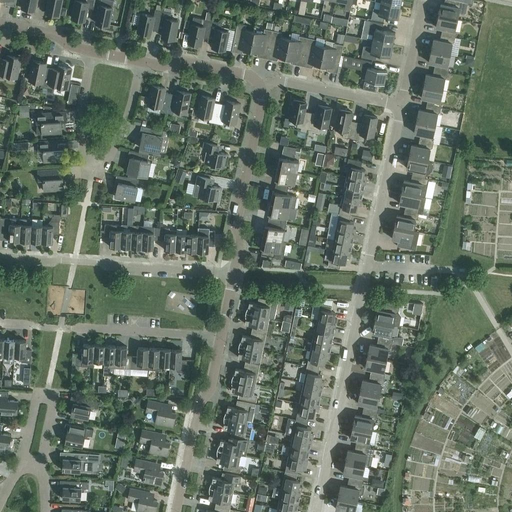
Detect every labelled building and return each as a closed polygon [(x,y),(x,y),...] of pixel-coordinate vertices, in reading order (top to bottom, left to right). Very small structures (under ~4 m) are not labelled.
[(23,0),(21,8),(25,8),(27,11),(30,9),(34,10),(36,0),(23,0)] [(48,0),(46,13),(49,13),(51,16),(54,14),(58,15),(61,0),(48,0)] [(92,9),(94,0),(75,0),(71,18),(75,19),(77,22),(80,20),(84,21),(87,8),(92,9)] [(111,0),(94,0),(92,9),(98,10),(95,23),(108,26),(110,17),(113,15),(111,13),(113,0),(111,0)] [(339,0),(346,1),(344,9),(350,10),(352,0),(339,0)] [(438,15),(456,19),(458,13),(463,14),(465,13),(467,3),(452,0),(447,0),(447,5),(440,4),(438,15)] [(397,18),(400,6),(380,2),(379,9),(372,8),(370,19),(383,22),(384,16),(397,18)] [(158,23),(161,10),(155,9),(153,16),(141,13),(141,14),(137,14),(134,15),(132,23),(134,25),(138,26),(137,32),(141,32),(143,35),(146,33),(150,34),(152,21),(158,23)] [(158,23),(164,24),(161,37),(165,37),(167,40),(170,38),(174,39),(178,21),(170,19),(171,12),(161,10),(158,23)] [(454,31),(456,19),(438,15),(435,27),(442,28),(441,34),(455,37),(456,33),(455,31),(454,31)] [(209,33),(211,21),(193,17),(188,42),(192,43),(193,46),(196,44),(200,45),(203,32),(209,33)] [(211,21),(209,33),(214,34),(212,47),(216,48),(218,51),(220,49),(224,50),(229,29),(221,27),(221,23),(211,21)] [(383,24),(370,21),(368,33),(374,34),(372,40),(392,45),(394,32),(381,30),(383,24)] [(250,50),(254,32),(245,30),(246,25),(237,23),(231,51),(241,53),(243,49),(250,50)] [(257,57),(266,59),(272,30),(264,29),(263,34),(254,32),(250,50),(256,52),(257,57)] [(278,56),(285,58),(289,39),(280,37),(281,32),(272,30),(266,59),(276,61),(278,56)] [(455,37),(441,34),(439,40),(433,39),(430,51),(449,54),(451,43),(452,43),(454,42),(455,37)] [(292,64),(301,66),(307,38),(299,36),(298,41),(289,39),(285,58),(291,59),(292,64)] [(313,64),(320,65),(324,46),(315,44),(316,39),(307,38),(301,66),(311,68),(313,64)] [(392,45),(372,40),(371,47),(363,46),(361,57),(375,60),(376,54),(389,57),(392,45)] [(324,46),(320,65),(326,66),(327,71),(337,73),(343,45),(334,43),(333,48),(324,46)] [(434,64),(433,70),(447,73),(448,68),(447,66),(449,54),(430,51),(428,62),(434,64)] [(0,58),(0,59),(0,78),(3,79),(4,75),(16,78),(20,58),(7,55),(6,59),(0,58)] [(343,55),(341,66),(361,70),(360,71),(366,72),(362,88),(376,91),(378,83),(384,84),(386,71),(370,68),(372,61),(343,55)] [(42,87),(47,88),(51,69),(45,67),(46,63),(33,60),(28,80),(41,83),(40,86),(42,87)] [(51,69),(47,88),(45,96),(52,98),(54,86),(67,88),(71,68),(58,66),(57,70),(51,69)] [(447,73),(433,70),(432,75),(426,74),(423,86),(442,90),(444,78),(445,78),(447,77),(447,73)] [(166,113),(170,93),(164,92),(165,88),(152,85),(147,105),(160,108),(159,111),(166,113)] [(427,99),(426,105),(440,108),(441,103),(440,101),(439,101),(442,90),(423,86),(421,98),(427,99)] [(170,93),(166,113),(173,114),(173,111),(186,113),(190,93),(177,90),(176,95),(170,93)] [(215,123),(219,104),(213,102),(214,98),(201,95),(197,116),(209,118),(209,122),(215,123)] [(306,132),(307,129),(309,116),(303,115),(306,102),(293,100),(289,119),(298,121),(296,127),(301,128),(300,131),(306,132)] [(219,104),(215,123),(222,124),(223,121),(235,124),(240,103),(227,101),(226,105),(219,104)] [(19,106),(19,113),(29,113),(28,105),(19,106)] [(309,116),(307,129),(317,131),(318,125),(327,127),(331,108),(318,105),(315,117),(309,116)] [(418,109),(416,121),(434,125),(437,113),(437,114),(439,112),(440,108),(426,105),(425,111),(418,109)] [(352,139),(355,126),(349,124),(352,112),(339,109),(335,129),(343,130),(342,137),(352,139)] [(36,133),(37,133),(37,134),(61,133),(60,121),(66,120),(65,112),(36,114),(37,127),(36,128),(36,133)] [(355,126),(352,139),(363,141),(364,135),(373,136),(377,117),(364,114),(361,127),(355,126)] [(432,136),(434,125),(416,121),(413,133),(420,134),(419,140),(433,143),(434,138),(433,137),(432,136)] [(141,139),(139,147),(159,151),(163,130),(141,126),(138,139),(141,139)] [(38,142),(38,150),(37,150),(37,161),(39,162),(63,161),(62,149),(68,148),(67,140),(38,142)] [(433,143),(419,140),(417,146),(411,145),(408,156),(427,160),(430,149),(432,148),(433,143)] [(221,153),(222,146),(204,142),(203,149),(207,150),(205,163),(210,164),(209,167),(219,169),(220,166),(225,167),(228,154),(221,153)] [(129,164),(127,172),(128,172),(127,176),(140,178),(141,175),(147,176),(150,162),(147,161),(148,154),(129,150),(126,163),(129,164)] [(276,169),(296,173),(298,161),(293,160),(294,154),(282,152),(281,158),(279,157),(276,169)] [(371,161),(372,154),(363,152),(361,159),(371,161)] [(334,155),(326,154),(324,163),(332,164),(334,155)] [(427,160),(408,156),(406,168),(412,169),(411,175),(426,178),(426,174),(432,171),(434,162),(427,160)] [(364,181),(365,181),(366,176),(363,175),(364,169),(360,169),(362,161),(348,158),(346,166),(348,166),(346,177),(364,181)] [(68,177),(67,169),(38,171),(38,179),(43,179),(44,191),(63,190),(62,178),(68,177)] [(179,169),(177,176),(184,178),(186,172),(179,169)] [(275,186),(287,189),(288,183),(294,184),(296,173),(276,169),(274,180),(276,180),(275,186)] [(116,188),(115,197),(134,201),(139,180),(116,175),(113,188),(116,188)] [(426,178),(411,175),(410,181),(404,180),(401,192),(426,197),(425,196),(428,179),(426,178)] [(210,178),(197,176),(196,183),(200,184),(198,196),(203,197),(202,201),(212,203),(213,199),(218,200),(221,188),(210,185),(209,184),(210,178)] [(362,191),(364,181),(346,177),(344,187),(362,191)] [(287,189),(275,186),(274,192),(272,191),(269,203),(289,207),(293,208),(295,196),(286,194),(287,189)] [(360,201),(362,191),(344,187),(342,197),(360,201)] [(426,197),(401,192),(399,203),(405,205),(404,211),(418,214),(422,214),(426,197)] [(360,201),(342,197),(340,204),(330,202),(328,211),(338,213),(350,216),(351,210),(356,211),(357,205),(360,206),(361,201),(360,201)] [(289,207),(269,203),(267,214),(269,215),(268,220),(285,224),(286,218),(287,218),(289,207)] [(396,215),(394,227),(412,231),(415,219),(417,218),(418,214),(404,211),(403,216),(396,215)] [(349,221),(350,216),(338,213),(335,229),(354,233),(354,234),(356,229),(352,228),(353,222),(349,221)] [(313,217),(312,224),(319,226),(320,218),(313,217)] [(19,241),(21,219),(4,218),(3,230),(9,231),(8,240),(19,241)] [(19,241),(30,242),(31,225),(21,224),(21,219),(19,241)] [(285,224),(268,220),(267,226),(265,225),(262,237),(282,241),(284,229),(285,224)] [(42,225),(41,242),(52,243),(53,234),(58,234),(59,221),(50,221),(47,226),(42,225)] [(109,246),(120,247),(121,230),(121,225),(104,224),(104,237),(109,237),(109,246)] [(31,225),(30,242),(41,242),(42,225),(31,225)] [(127,231),(121,230),(120,247),(131,248),(132,226),(127,225),(127,231)] [(132,226),(131,248),(142,248),(143,227),(143,226),(132,226)] [(150,227),(143,227),(142,248),(153,249),(153,240),(159,240),(160,227),(151,227),(150,227)] [(160,227),(159,240),(164,240),(164,250),(175,250),(176,234),(176,231),(170,230),(169,228),(160,227)] [(412,231),(394,227),(391,239),(398,240),(397,246),(415,250),(419,232),(412,231)] [(198,228),(197,235),(196,252),(208,252),(208,246),(214,247),(215,231),(210,230),(210,228),(198,228)] [(351,243),(354,234),(354,233),(335,229),(333,240),(351,243)] [(186,251),(187,234),(176,234),(175,250),(186,251)] [(186,251),(196,252),(197,235),(187,234),(186,251)] [(310,235),(307,245),(314,246),(316,236),(310,235)] [(286,242),(282,241),(262,237),(260,248),(262,249),(261,254),(282,259),(286,242)] [(349,253),(351,243),(333,240),(331,250),(349,254),(349,253)] [(349,254),(331,250),(327,266),(339,268),(340,263),(345,264),(346,258),(349,259),(350,253),(349,253),(349,254)] [(245,312),(269,317),(274,318),(277,301),(261,298),(260,304),(249,302),(248,306),(247,308),(246,310),(245,312)] [(335,323),(335,324),(336,324),(337,319),(333,318),(335,312),(330,311),(331,306),(319,303),(316,319),(335,323)] [(393,325),(399,326),(401,316),(398,312),(399,307),(384,304),(383,310),(377,309),(374,321),(393,325)] [(268,323),(269,317),(245,312),(245,314),(245,317),(245,319),(244,323),(255,326),(254,332),(266,334),(270,335),(273,324),(268,323)] [(335,323),(316,319),(314,330),(333,334),(335,324),(335,323)] [(377,340),(391,343),(392,338),(391,336),(390,336),(393,325),(374,321),(372,332),(378,334),(377,340)] [(312,340),(331,344),(333,334),(314,330),(312,340)] [(254,332),(253,337),(242,335),(241,340),(240,341),(239,343),(238,346),(262,351),(266,334),(254,332)] [(14,356),(15,340),(4,339),(3,356),(14,356)] [(15,340),(14,356),(18,357),(21,362),(30,363),(31,350),(25,350),(26,340),(15,340)] [(331,344),(312,340),(310,350),(328,354),(331,344)] [(391,343),(377,340),(376,346),(369,344),(367,356),(386,360),(388,348),(389,348),(390,347),(391,343)] [(92,366),(93,361),(94,344),(83,344),(82,353),(76,353),(76,365),(92,366)] [(94,344),(93,361),(104,362),(105,345),(94,344)] [(114,363),(115,346),(105,345),(104,362),(103,367),(114,368),(114,363)] [(126,346),(115,346),(114,363),(114,368),(131,369),(131,356),(126,356),(126,346)] [(247,365),(259,367),(262,351),(238,346),(238,348),(238,350),(238,352),(237,357),(248,359),(247,365)] [(137,357),(131,356),(131,369),(147,370),(149,348),(138,347),(137,357)] [(158,365),(160,348),(149,348),(147,370),(158,370),(158,365)] [(160,348),(158,365),(169,366),(170,349),(160,348)] [(170,349),(169,366),(174,366),(177,371),(186,372),(187,359),(181,359),(181,350),(170,349)] [(329,354),(328,354),(310,350),(306,366),(318,369),(320,363),(324,364),(325,358),(328,359),(329,354)] [(370,375),(384,378),(385,373),(384,372),(383,371),(386,360),(367,356),(364,368),(371,369),(370,375)] [(235,368),(234,373),(233,375),(232,377),(231,379),(255,384),(259,367),(247,365),(246,371),(235,368)] [(306,366),(303,382),(322,386),(322,387),(323,387),(324,382),(320,381),(322,375),(317,374),(318,369),(306,366)] [(259,380),(267,381),(268,372),(260,371),(259,380)] [(383,383),(383,382),(384,378),(370,375),(368,381),(362,380),(359,391),(378,395),(381,384),(383,383)] [(231,383),(231,386),(230,390),(241,393),(240,398),(256,402),(257,395),(253,395),(255,384),(231,379),(231,381),(231,383)] [(303,382),(301,393),(320,396),(322,387),(322,386),(303,382)] [(0,412),(17,414),(18,401),(8,400),(8,391),(0,390),(0,412)] [(362,410),(377,413),(378,409),(376,407),(378,395),(359,391),(357,403),(364,404),(362,410)] [(299,403),(301,404),(301,403),(318,407),(318,406),(320,396),(301,393),(299,403)] [(98,408),(99,402),(71,396),(69,403),(73,403),(70,415),(88,418),(90,410),(94,408),(98,408)] [(171,412),(172,405),(148,400),(146,411),(157,414),(155,422),(173,426),(175,413),(171,412)] [(224,414),(223,416),(247,421),(251,422),(255,404),(240,400),(238,408),(227,406),(226,410),(225,412),(224,414)] [(297,413),(295,419),(308,421),(309,416),(313,417),(314,411),(317,412),(319,407),(318,406),(318,407),(301,403),(301,404),(299,413),(297,413)] [(377,413),(362,410),(361,416),(355,415),(352,426),(371,430),(373,419),(374,419),(376,418),(377,413)] [(244,438),(247,421),(223,416),(223,418),(223,421),(224,423),(223,428),(234,430),(232,436),(244,438)] [(311,439),(312,439),(313,434),(310,434),(311,428),(306,427),(308,421),(295,419),(292,435),(311,439)] [(0,452),(3,453),(4,447),(9,448),(11,435),(1,433),(2,425),(0,424),(0,452)] [(92,436),(93,430),(65,424),(63,430),(67,431),(64,442),(82,446),(84,438),(88,436),(92,436)] [(355,445),(369,448),(370,444),(369,442),(368,442),(371,430),(352,426),(350,438),(356,440),(355,445)] [(166,455),(169,442),(165,441),(166,435),(142,429),(139,441),(151,443),(149,452),(166,455)] [(217,448),(216,450),(241,455),(242,449),(247,450),(249,439),(244,438),(232,436),(227,435),(226,440),(220,439),(219,444),(218,445),(217,448)] [(292,435),(290,445),(309,449),(311,439),(292,435)] [(290,445),(288,456),(307,459),(309,449),(290,445)] [(347,450),(345,462),(364,466),(370,467),(374,449),(369,448),(355,445),(354,451),(347,450)] [(238,465),(241,455),(216,450),(216,452),(216,454),(217,457),(216,461),(227,463),(225,470),(239,473),(241,466),(238,465)] [(99,454),(60,452),(59,459),(62,459),(62,470),(91,472),(92,462),(99,463),(99,454)] [(308,459),(307,459),(288,456),(285,472),(297,474),(298,469),(302,469),(303,464),(307,464),(308,459)] [(160,485),(163,471),(158,470),(160,464),(136,459),(133,470),(145,472),(143,481),(160,485)] [(364,466),(345,462),(342,474),(349,475),(348,481),(362,484),(363,479),(362,477),(361,477),(364,466)] [(295,480),(297,474),(285,472),(281,488),(300,492),(301,492),(302,487),(299,486),(300,481),(295,480)] [(209,485),(209,487),(233,492),(235,482),(239,483),(240,476),(225,473),(223,479),(212,477),(211,481),(210,483),(209,485)] [(88,489),(89,482),(60,480),(59,487),(63,487),(62,499),(80,500),(81,492),(84,489),(88,489)] [(362,484),(348,481),(346,487),(340,485),(338,497),(356,501),(357,495),(360,495),(363,494),(364,488),(361,487),(362,484)] [(118,482),(115,488),(122,493),(126,488),(118,482)] [(208,490),(208,492),(209,494),(208,499),(219,501),(218,507),(229,509),(233,492),(209,487),(208,490)] [(266,495),(267,488),(259,487),(258,493),(266,495)] [(143,511),(154,511),(157,501),(152,500),(154,493),(130,488),(127,499),(138,502),(137,511),(143,511)] [(281,488),(279,498),(298,502),(300,492),(281,488)] [(251,511),(254,497),(248,496),(245,510),(251,511)] [(341,511),(353,511),(356,501),(338,497),(335,509),(342,510),(341,511)] [(279,498),(277,508),(295,511),(296,511),(298,502),(279,498)]
